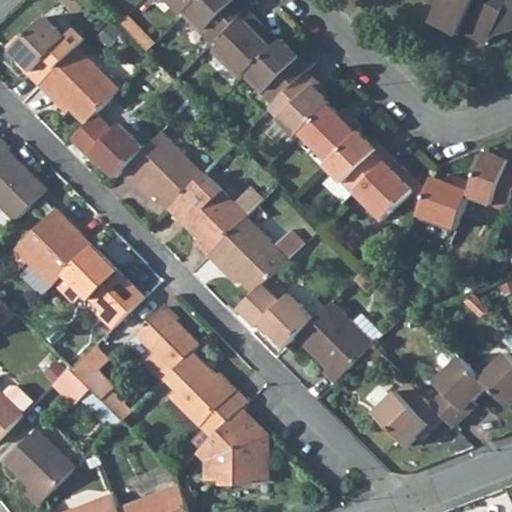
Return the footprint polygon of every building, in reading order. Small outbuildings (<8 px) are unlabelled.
[(171,0),(186,15),(200,0),(171,0)] [(200,0),(186,15),(214,43),(249,8),(255,2),(253,0),(200,0)] [(511,0),(433,0),(442,5),(433,21),(460,35),(463,31),(488,44),(492,37),(504,16),(511,12),(511,0)] [(249,8),(214,43),(210,46),(243,80),(247,75),(276,47),(262,33),(268,28),(249,8)] [(511,12),(504,16),(492,37),(511,30),(511,12)] [(67,36),(46,16),(13,49),(22,58),(19,61),(26,69),(30,66),(34,70),(31,73),(42,84),(64,61),(79,47),(87,39),(75,28),(67,36)] [(262,33),(276,47),(281,42),(268,28),(262,33)] [(281,42),(276,47),(247,75),(275,104),(306,73),(309,70),(316,63),(305,52),(302,55),(295,48),(285,38),(281,42)] [(295,48),(302,55),(305,52),(298,45),(295,48)] [(79,47),(64,61),(42,84),(54,96),(58,93),(74,108),(88,123),(97,113),(121,89),(79,47)] [(306,73),(275,104),(271,108),(299,136),(303,132),(332,104),(334,102),(325,93),(317,85),(321,81),(309,70),(306,73)] [(317,85),(325,93),(328,89),(321,81),(317,85)] [(54,96),(70,112),(74,108),(58,93),(54,96)] [(189,110),(196,117),(204,109),(197,102),(189,110)] [(341,113),(332,104),(303,132),(331,161),(362,130),(365,127),(351,112),(346,117),(341,113)] [(341,113),(346,117),(351,112),(347,108),(341,113)] [(97,113),(88,123),(73,137),(92,156),(95,152),(104,161),(119,176),(126,169),(147,148),(122,124),(115,131),(97,113)] [(362,130),(331,161),(327,164),(337,174),(327,183),(345,203),(356,193),(360,189),(394,155),(383,144),(379,147),(372,140),(362,130)] [(163,132),(147,148),(126,169),(139,182),(143,178),(157,193),(172,208),(176,204),(205,175),(163,132)] [(1,136),(0,137),(0,201),(18,220),(49,190),(9,149),(11,147),(1,136)] [(372,140),(379,147),(383,144),(375,137),(372,140)] [(511,156),(511,159),(502,156),(488,150),(476,183),(471,196),(508,210),(511,200),(511,156)] [(92,156),(100,164),(104,161),(95,152),(92,156)] [(408,170),(394,155),(360,189),(371,201),(368,205),(384,221),(415,190),(416,188),(403,175),(408,170)] [(403,175),(416,188),(422,183),(408,170),(403,175)] [(206,174),(205,175),(176,204),(192,221),(189,224),(204,239),(200,243),(211,254),(248,217),(249,216),(237,204),(206,174)] [(448,181),(454,183),(457,176),(451,174),(448,181)] [(448,181),(436,176),(432,187),(428,196),(421,214),(459,228),(471,196),(476,183),(457,176),(454,183),(448,181)] [(139,182),(154,197),(157,193),(143,178),(139,182)] [(428,196),(432,187),(422,183),(416,188),(415,190),(428,196)] [(356,193),(368,205),(371,201),(360,189),(356,193)] [(237,204),(249,216),(259,206),(246,195),(237,204)] [(39,211),(48,219),(57,211),(49,202),(39,211)] [(172,208),(189,224),(192,221),(176,204),(172,208)] [(48,219),(18,248),(20,250),(33,263),(34,265),(55,286),(57,283),(68,273),(96,245),(59,209),(57,211),(48,219)] [(276,245),(248,217),(211,254),(222,265),(226,262),(242,278),(257,293),(274,276),(290,260),(276,245)] [(306,244),(292,230),(276,245),(290,260),(306,244)] [(147,297),(96,245),(68,273),(87,293),(104,309),(100,313),(116,328),(147,297)] [(9,260),(23,274),(33,263),(20,250),(9,260)] [(222,265),(239,282),(242,278),(226,262),(222,265)] [(55,286),(34,265),(24,275),(44,296),(55,286)] [(356,279),(369,292),(379,282),(366,269),(356,279)] [(57,283),(77,303),(87,293),(68,273),(57,283)] [(274,276),(257,293),(242,307),(261,326),(264,322),(272,330),(288,346),(298,336),(316,318),(274,276)] [(463,299),(472,308),(485,303),(475,294),(463,299)] [(19,314),(1,295),(0,295),(0,315),(9,324),(19,314)] [(334,300),(316,318),(298,336),(330,368),(326,372),(337,382),(385,334),(364,312),(355,322),(334,300)] [(165,307),(179,321),(183,317),(169,303),(165,307)] [(179,321),(165,307),(138,333),(159,352),(147,363),(165,381),(168,378),(195,351),(202,344),(179,321)] [(261,326),(269,334),(272,330),(264,322),(261,326)] [(463,356),(450,344),(439,355),(439,361),(449,370),(463,356)] [(99,345),(74,369),(93,388),(104,399),(117,387),(99,369),(111,357),(99,345)] [(195,351),(168,378),(180,389),(173,395),(215,437),(244,408),(251,401),(238,389),(236,392),(219,375),(195,351)] [(511,355),(509,352),(484,377),(491,384),(511,405),(511,404),(511,355)] [(438,381),(447,391),(433,404),(446,416),(456,426),(470,413),(466,409),(475,400),(491,384),(484,377),(463,356),(449,370),(438,381)] [(74,369),(72,367),(56,383),(77,404),(88,393),(93,388),(74,369)] [(219,375),(236,392),(238,389),(222,373),(219,375)] [(4,394),(0,389),(0,440),(25,415),(24,413),(36,401),(20,385),(13,385),(4,394)] [(88,393),(112,417),(117,412),(104,399),(93,388),(88,393)] [(413,404),(399,390),(377,412),(410,445),(419,436),(423,439),(430,432),(426,428),(432,423),(435,427),(446,416),(433,404),(423,394),(413,404)] [(466,409),(470,413),(478,404),(475,400),(466,409)] [(244,408),(215,437),(200,451),(209,459),(209,478),(224,478),(224,482),(254,482),(254,478),(270,478),(269,441),(256,427),(259,424),(244,408)] [(125,420),(117,412),(112,417),(109,420),(118,428),(125,420)] [(426,428),(430,432),(435,427),(432,423),(426,428)] [(256,427),(269,441),(269,434),(259,424),(256,427)] [(79,468),(39,429),(8,461),(35,487),(29,492),(42,505),(79,468)] [(88,458),(92,467),(103,461),(99,452),(88,458)] [(184,489),(182,485),(122,508),(123,511),(193,511),(190,503),(184,489)] [(184,489),(190,503),(198,499),(193,485),(184,489)] [(123,511),(122,508),(115,493),(68,511),(123,511)]
